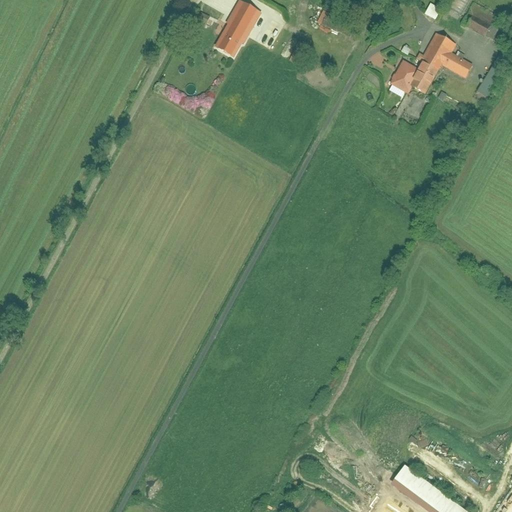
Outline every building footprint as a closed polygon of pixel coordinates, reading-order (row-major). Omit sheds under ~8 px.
[(296,1),(294,0),(262,0),(289,13),(296,1)] [(216,45),(234,55),(256,13),(238,3),(216,45)] [(463,26),(493,40),(498,30),(488,26),(493,14),(473,4),(463,26)] [(353,29),(321,15),(315,29),(348,42),(353,29)] [(415,70),(400,62),(392,77),(388,84),(406,93),(410,85),(426,94),(440,68),(463,80),(470,66),(450,55),(456,44),(435,33),(415,70)] [(313,42),(300,35),(290,55),(303,62),(313,42)] [(511,53),(501,46),(476,89),(487,96),(511,53)]
